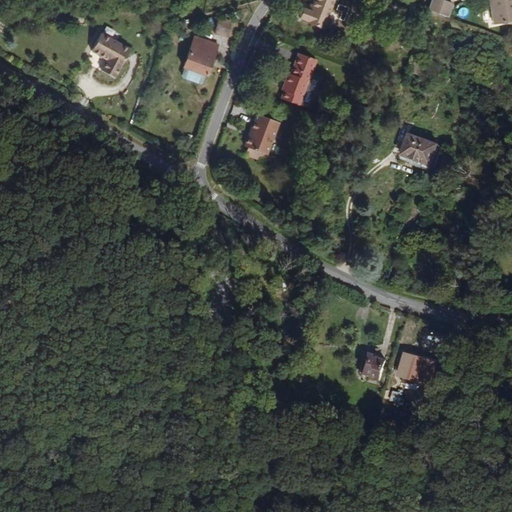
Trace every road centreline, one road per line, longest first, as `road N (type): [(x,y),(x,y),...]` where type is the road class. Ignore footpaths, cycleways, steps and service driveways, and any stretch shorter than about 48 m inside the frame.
road 1 (unclassified): [(511,320),(378,294),(201,185)]
road 2 (unclassified): [(201,185),(0,66)]
road 3 (residential): [(201,185),(201,163),(246,39),(269,0)]
